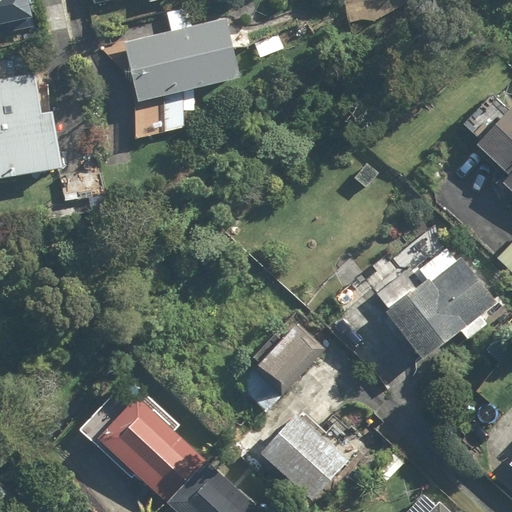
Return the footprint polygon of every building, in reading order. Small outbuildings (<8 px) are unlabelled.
[(0,0),(0,20),(35,12),(32,0),(0,0)] [(173,31),(128,42),(141,99),(139,139),(188,128),(188,110),(197,111),(198,91),(245,80),(231,17),(193,26),(190,10),(170,15),(173,31)] [(45,111),(40,76),(0,80),(0,180),(68,173),(60,109),(45,111)] [(511,105),(511,106),(496,90),(465,122),(481,138),(478,140),(510,171),(505,177),(511,184),(511,105)] [(511,240),(498,254),(511,268),(511,240)] [(483,314),(498,302),(463,256),(458,260),(449,247),(421,267),(418,263),(379,292),(427,356),(463,328),(470,337),(490,323),(483,314)] [(247,395),(276,420),(296,397),(289,392),(324,350),(302,331),(247,395)] [(283,511),(278,506),(272,511),(264,511),(178,428),(183,424),(133,376),(83,428),(133,477),(138,472),(178,511),(283,511)] [(351,460),(299,410),(263,447),(316,497),(351,460)] [(408,463),(396,451),(377,470),(390,482),(408,463)] [(458,511),(445,498),(439,504),(429,493),(408,511),(458,511)]
